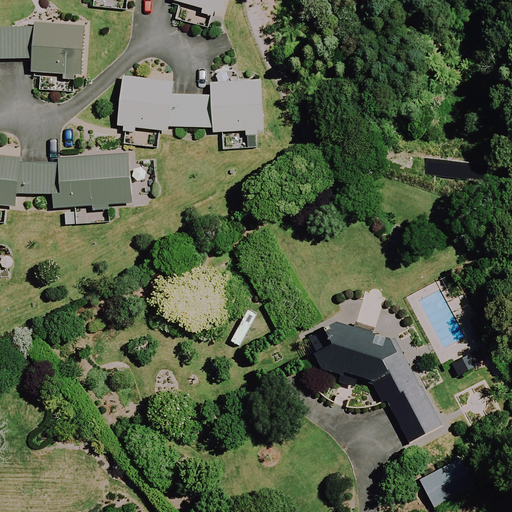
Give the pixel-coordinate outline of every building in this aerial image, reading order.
[(215,22),(220,0),(110,0),(131,2),(131,0),(170,0),(168,11),(215,22)] [(73,86),(76,35),(30,32),(29,39),(0,38),(0,72),(26,72),(26,84),(73,86)] [(119,89),(115,140),(161,143),(162,131),(205,132),(206,144),(256,141),(253,91),(205,94),(205,100),(164,100),(163,92),(119,89)] [(14,172),(0,171),(0,223),(11,224),(11,216),(51,215),(52,221),(120,216),(114,163),(47,170),(49,183),(14,183),(14,172)] [(370,295),(364,293),(356,324),(378,330),(386,299),(381,298),(382,298),(382,297),(382,296),(381,294),(381,293),(380,293),(380,292),(379,291),(378,291),(377,290),(376,290),(375,290),(374,291),(373,291),(372,292),(371,292),(370,293),(370,294),(370,295)] [(395,343),(332,322),(320,357),(316,368),(343,377),(344,373),(374,382),(411,446),(442,428),(395,343)] [(479,349),(450,364),(459,380),(488,365),(479,349)] [(472,486),(458,461),(420,483),(434,508),(472,486)]
